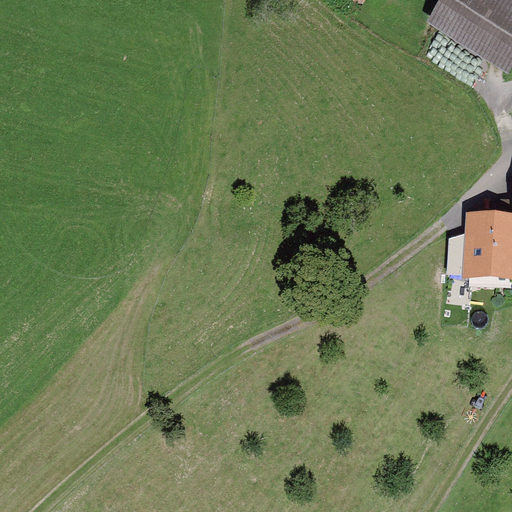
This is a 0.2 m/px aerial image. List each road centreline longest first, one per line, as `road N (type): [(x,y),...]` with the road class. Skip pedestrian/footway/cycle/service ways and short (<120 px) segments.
road 1 (track): [(511,159),(349,298),(205,373)]
road 2 (track): [(33,511),(205,373)]
road 3 (track): [(426,511),(511,388)]
